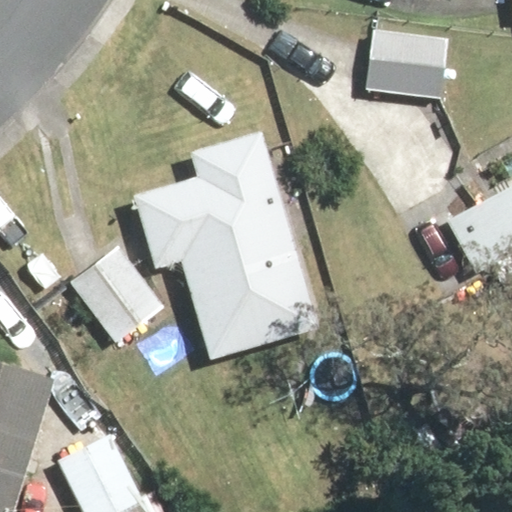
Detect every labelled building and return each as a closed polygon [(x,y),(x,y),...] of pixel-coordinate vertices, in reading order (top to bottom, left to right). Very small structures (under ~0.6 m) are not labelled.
[(378,32),(374,93),(450,98),(454,37),(378,32)] [(196,149),(205,175),(141,195),(164,267),(188,259),(219,358),(330,323),(326,312),(267,126),(196,149)] [(511,185),(451,216),(484,281),(511,266),(511,185)] [(128,246),(75,283),(119,345),(172,309),(128,246)] [(21,511),(59,378),(0,361),(0,511),(21,511)] [(159,511),(119,431),(115,433),(61,460),(87,511),(159,511)]
